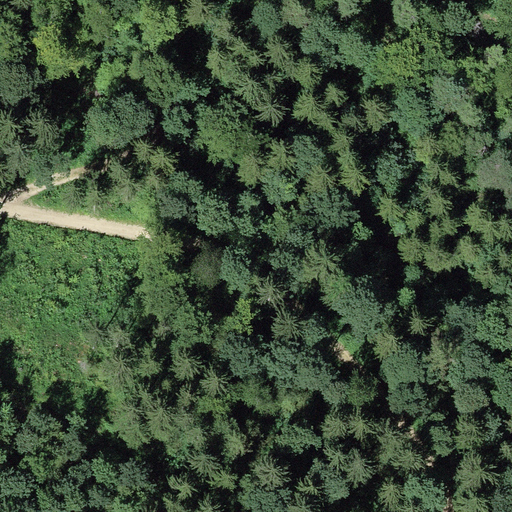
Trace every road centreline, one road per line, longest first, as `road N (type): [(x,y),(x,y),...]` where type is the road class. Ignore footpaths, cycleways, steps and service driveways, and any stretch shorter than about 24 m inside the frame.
road 1 (track): [(440,511),(415,450),(376,387),(309,314),(256,272),(128,229),(0,209)]
road 2 (track): [(0,204),(125,153),(158,129),(182,35),(178,0)]
road 3 (track): [(219,511),(177,477),(0,385)]
